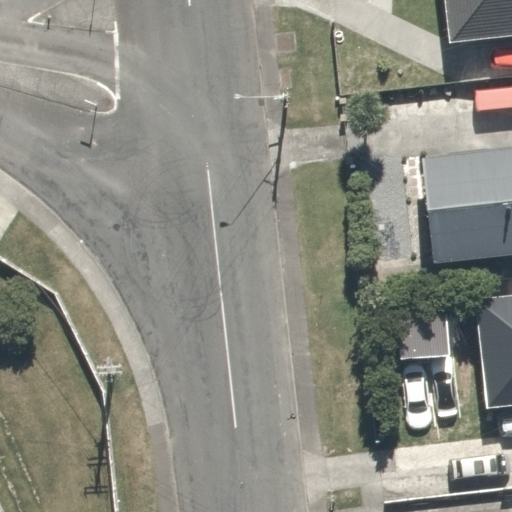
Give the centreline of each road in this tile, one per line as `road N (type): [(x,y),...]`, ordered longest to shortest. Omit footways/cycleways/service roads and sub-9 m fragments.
road 1 (tertiary): [(203,95),(248,511)]
road 2 (tertiary): [(0,72),(118,94),(203,95)]
